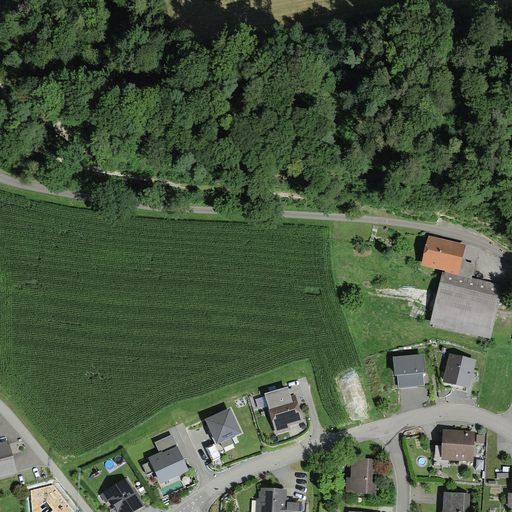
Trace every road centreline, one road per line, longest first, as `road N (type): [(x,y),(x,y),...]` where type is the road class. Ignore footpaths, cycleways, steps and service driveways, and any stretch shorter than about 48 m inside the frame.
road 1 (unclassified): [(0,177),(127,202),(449,228),(511,258)]
road 2 (unclassified): [(388,424),(251,467),(185,507)]
road 3 (residential): [(0,407),(88,511)]
road 4 (unclassified): [(511,431),(457,410),(388,424)]
